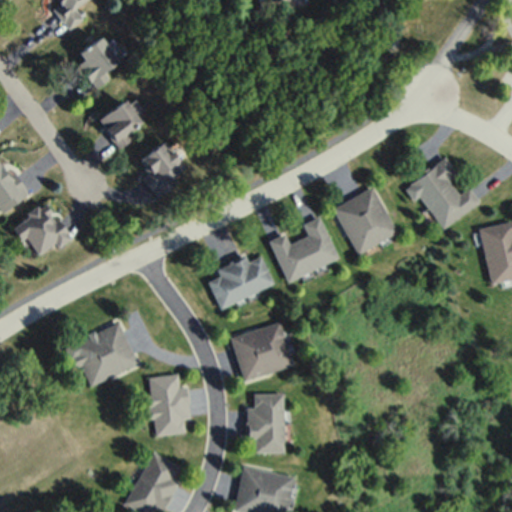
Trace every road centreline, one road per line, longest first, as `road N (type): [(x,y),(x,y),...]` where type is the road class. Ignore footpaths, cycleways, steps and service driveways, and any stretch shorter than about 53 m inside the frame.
road 1 (residential): [(427,89),(396,124),(323,171),(0,335)]
road 2 (residential): [(146,259),(203,337),(220,390),(215,481),(198,511)]
road 3 (residential): [(0,67),(88,186)]
